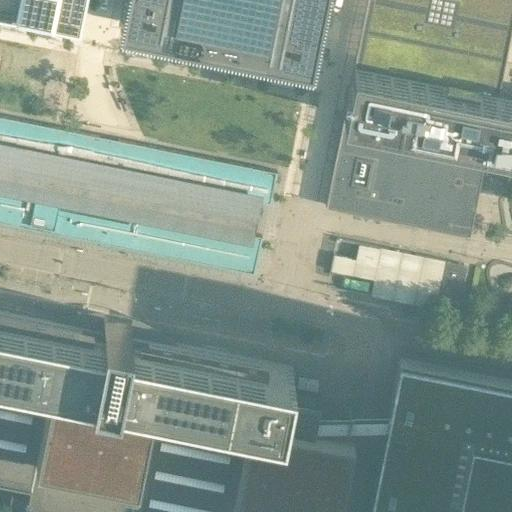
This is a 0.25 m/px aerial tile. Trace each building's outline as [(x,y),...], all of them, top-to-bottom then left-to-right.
[(20,0),(77,11),(79,0),(20,0)] [(123,0),(122,6),(122,7),(122,8),(122,9),(122,10),(122,11),(122,12),(122,13),(122,14),(122,15),(122,16),(123,17),(123,18),(123,19),(124,20),(124,21),(125,21),(125,22),(126,23),(126,24),(127,25),(128,26),(129,27),(130,27),(130,28),(131,28),(131,29),(132,29),(133,29),(133,30),(134,30),(135,30),(135,31),(136,31),(137,31),(138,31),(138,32),(139,32),(287,62),(288,62),(289,62),(290,62),(291,62),(292,62),(293,62),(294,62),(295,62),(296,61),(297,61),(298,61),(299,61),(300,60),(301,60),(302,59),(303,59),(304,58),(305,57),(306,57),(306,56),(307,56),(307,55),(308,55),(308,54),(309,53),(310,52),(310,51),(311,50),(311,49),(312,48),(312,47),(312,46),(313,45),(321,0),(123,0)] [(511,95),(498,93),(511,20),(511,0),(365,0),(353,64),(344,110),(325,204),(469,234),(487,144),(511,148),(511,95)] [(270,202),(276,171),(275,171),(117,138),(115,148),(110,147),(110,146),(110,145),(110,144),(109,143),(108,142),(107,142),(107,141),(106,141),(105,141),(104,142),(103,142),(102,143),(102,144),(101,144),(101,145),(96,144),(99,135),(0,114),(0,219),(78,235),(80,223),(86,224),(86,225),(86,226),(86,227),(87,228),(87,229),(88,229),(89,230),(90,230),(91,230),(92,230),(93,230),(93,229),(94,229),(95,228),(95,227),(95,226),(102,227),(99,240),(254,271),(261,235),(236,229),(242,197),(269,202),(270,202)] [(435,308),(445,260),(380,247),(370,294),(435,308)] [(435,308),(453,312),(463,264),(445,260),(435,308)] [(336,511),(352,432),(312,424),(313,420),(315,409),(318,393),(288,387),(292,366),(144,336),(145,335),(145,334),(145,332),(145,331),(144,329),(143,328),(141,327),(140,327),(139,327),(137,327),(136,327),(134,328),(133,330),(133,331),(133,332),(133,334),(128,333),(130,321),(117,318),(103,315),(100,328),(95,327),(96,326),(96,325),(96,324),(96,322),(96,321),(95,319),(94,318),(93,318),(91,317),(90,317),(88,317),(87,318),(86,319),(85,320),(84,321),(84,323),(84,324),(0,307),(0,482),(29,488),(24,511),(336,511)] [(511,511),(511,379),(398,357),(379,449),(366,511),(511,511)]
